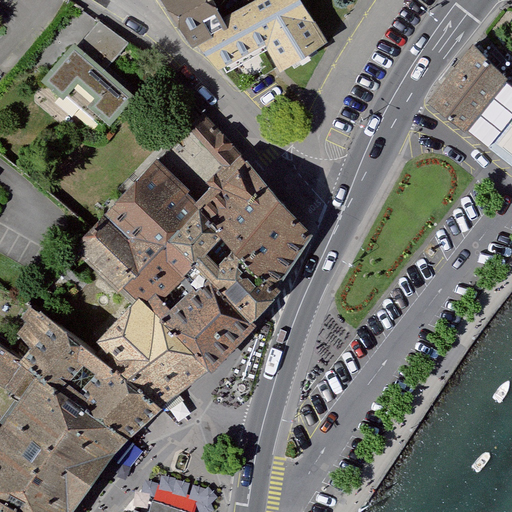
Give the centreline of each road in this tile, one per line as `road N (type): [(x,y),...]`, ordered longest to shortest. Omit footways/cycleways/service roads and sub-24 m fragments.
road 1 (primary): [(247,511),(282,374),(345,214)]
road 2 (primary): [(345,214),(396,110),(466,0)]
road 3 (residential): [(133,0),(295,169)]
